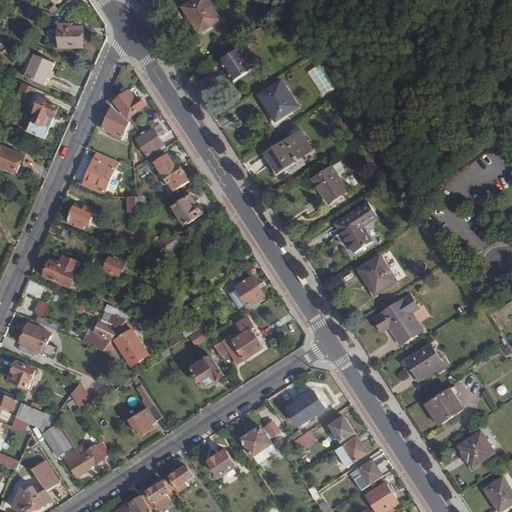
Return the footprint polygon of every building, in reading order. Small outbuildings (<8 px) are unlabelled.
[(193,0),(184,6),(201,32),(221,19),(209,0),(193,0)] [(61,28),(51,29),(51,46),(62,45),(62,48),(84,47),(83,34),(86,34),(85,30),(84,30),(83,27),(69,28),(69,25),(61,25),(61,28)] [(227,64),(235,78),(254,65),(243,47),(222,60),(226,65),(227,64)] [(47,81),(50,74),(53,67),(56,61),(37,52),(27,73),(47,81)] [(321,97),(335,89),(321,64),(307,71),(321,97)] [(37,89),(17,80),(13,91),(32,99),(37,89)] [(299,105),(283,80),(260,94),(277,120),(299,105)] [(135,100),(129,91),(115,100),(127,117),(145,105),(139,98),(135,100)] [(28,132),(46,139),(60,107),(42,100),(38,109),(35,109),(33,113),(38,114),(35,121),(33,120),(28,132)] [(124,137),(130,122),(113,107),(104,128),(113,132),(124,137)] [(152,126),(148,128),(149,130),(142,134),(144,136),(138,140),(149,155),(164,145),(152,126)] [(307,152),(297,135),(269,154),(279,170),(307,152)] [(24,156),(0,145),(0,165),(17,173),(24,156)] [(105,195),(119,162),(99,153),(96,161),(91,159),(80,184),(105,195)] [(166,155),(156,162),(170,183),(171,182),(176,191),(190,181),(185,173),(180,164),(174,168),(166,155)] [(315,188),(327,205),(349,190),(334,166),(315,179),(318,185),(315,188)] [(204,213),(192,196),(174,208),(186,226),(204,213)] [(138,213),(137,198),(128,198),(129,213),(138,213)] [(337,224),(355,253),(374,241),(365,226),(379,217),(369,202),(337,224)] [(83,208),(77,204),(69,222),(85,230),(87,225),(91,226),(97,211),(84,205),(83,208)] [(70,231),(53,224),(50,231),(66,238),(70,231)] [(163,248),(179,238),(174,230),(159,241),(163,248)] [(184,244),(179,238),(163,248),(158,252),(163,258),(184,244)] [(82,263),(66,256),(62,264),(53,260),(46,276),(71,287),(82,263)] [(382,256),(360,269),(376,293),(398,280),(382,256)] [(110,261),(106,260),(102,268),(105,269),(105,271),(120,277),(125,264),(119,261),(119,259),(116,258),(115,259),(111,258),(110,261)] [(266,296),(253,278),(237,288),(250,307),(266,296)] [(46,285),(36,280),(29,297),(40,301),(46,285)] [(143,289),(143,284),(133,280),(131,284),(143,289)] [(143,292),(143,289),(131,284),(130,286),(143,292)] [(403,300),(381,314),(382,316),(375,320),(383,333),(390,328),(403,346),(424,332),(412,314),(420,309),(411,297),(404,301),(403,300)] [(36,313),(47,317),(52,304),(41,300),(36,313)] [(128,320),(131,316),(120,311),(119,309),(108,305),(106,311),(107,312),(117,316),(128,320)] [(107,312),(104,321),(113,325),(117,316),(107,312)] [(127,321),(128,320),(117,316),(113,325),(104,321),(101,319),(99,322),(97,321),(90,337),(88,336),(84,343),(104,351),(106,350),(113,340),(115,338),(127,321)] [(256,328),(249,318),(239,324),(245,334),(238,340),(234,335),(225,342),(239,363),(247,358),(248,359),(265,347),(253,330),(256,328)] [(127,321),(115,338),(118,341),(134,365),(150,354),(134,328),(133,329),(127,321)] [(202,326),(200,322),(184,332),(187,336),(202,326)] [(38,349),(44,352),(48,344),(52,334),(29,324),(19,349),(34,356),(38,349)] [(209,337),(204,329),(191,337),(196,345),(209,337)] [(110,353),(116,345),(113,340),(106,350),(110,353)] [(220,341),(215,345),(219,352),(223,358),(229,354),(220,341)] [(48,344),(44,352),(52,355),(55,348),(48,344)] [(433,345),(408,362),(414,371),(417,369),(424,379),(446,365),(433,345)] [(171,353),(168,348),(161,353),(164,357),(171,353)] [(194,369),(205,387),(207,386),(210,387),(213,384),(213,382),(225,375),(213,356),(194,369)] [(37,371),(18,362),(10,381),(28,389),(37,371)] [(153,424),(164,417),(149,395),(143,385),(138,388),(145,399),(143,400),(149,409),(132,420),(143,436),(155,427),(153,424)] [(503,385),(495,388),(499,396),(507,392),(503,385)] [(455,387),(430,404),(442,424),(463,410),(456,399),(461,395),(455,387)] [(19,400),(5,394),(0,405),(14,411),(15,410),(19,400)] [(326,410),(315,394),(290,410),(300,427),(326,410)] [(74,412),(81,407),(75,398),(68,403),(74,412)] [(54,422),(56,417),(40,410),(32,406),(23,402),(18,416),(40,426),(59,455),(71,447),(58,427),(54,428),(51,424),(54,422)] [(355,434),(344,418),(331,426),(334,432),(331,434),(334,440),(338,437),(342,443),(355,434)] [(25,425),(15,420),(13,426),(23,430),(25,425)] [(273,423),(267,427),(273,437),(275,439),(281,435),(273,423)] [(273,437),(267,427),(263,430),(262,428),(242,441),(253,457),(272,445),(269,440),(273,437)] [(300,450),(315,441),(308,431),(294,441),(300,450)] [(469,463),(473,469),(495,454),(482,433),(459,447),(464,454),(462,456),(468,464),(469,463)] [(294,441),(292,437),(285,441),(292,452),(298,448),(294,441)] [(369,455),(357,437),(335,452),(346,469),(369,455)] [(97,464),(112,454),(103,441),(93,448),(88,442),(77,450),(81,456),(70,463),(79,476),(88,471),(87,469),(96,463),(97,464)] [(21,460),(0,450),(0,461),(17,469),(21,460)] [(221,479),(238,468),(227,451),(211,462),(221,479)] [(17,469),(16,472),(21,475),(30,456),(24,454),(21,460),(17,469)] [(361,490),(383,476),(372,460),(361,467),(365,473),(355,480),(361,490)] [(34,470),(47,491),(61,482),(47,462),(34,470)] [(194,477),(188,468),(172,478),(181,493),(190,487),(187,482),(194,477)] [(511,491),(504,479),(487,490),(496,505),(498,504),(503,511),(511,505),(511,491)] [(175,490),(168,480),(143,496),(153,511),(158,507),(156,503),(175,490)] [(384,511),(398,503),(385,484),(367,496),(377,511),(384,511)] [(53,500),(47,491),(40,495),(35,488),(29,492),(23,489),(15,508),(23,511),(30,511),(41,508),(53,500)] [(151,511),(153,511),(143,496),(122,510),(120,509),(116,511),(151,511)] [(322,511),(326,511),(330,510),(326,501),(318,504),(322,511)]
